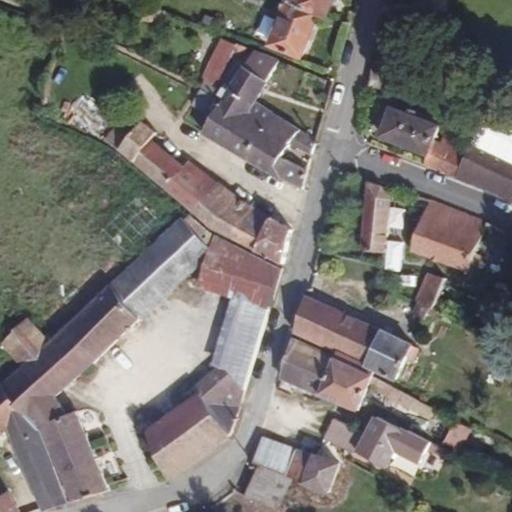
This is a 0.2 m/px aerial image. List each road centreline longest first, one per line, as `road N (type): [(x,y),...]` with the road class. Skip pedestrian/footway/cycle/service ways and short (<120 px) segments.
road 1 (residential): [(334,149),(237,445),(174,488),(67,511)]
road 2 (residential): [(334,149),(511,213)]
road 3 (residential): [(367,0),(334,149)]
